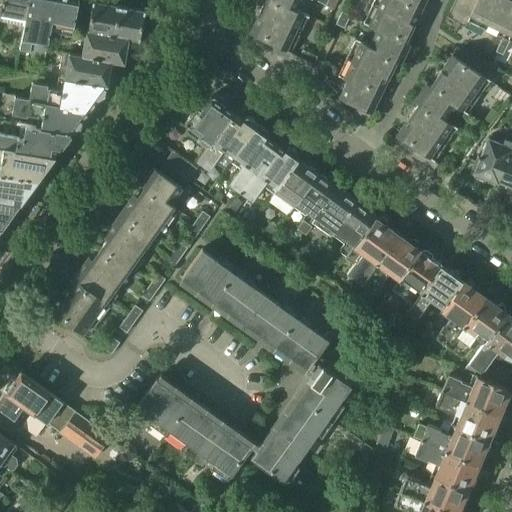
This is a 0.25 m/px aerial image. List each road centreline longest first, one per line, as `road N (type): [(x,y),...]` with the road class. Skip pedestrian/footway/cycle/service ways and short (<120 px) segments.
road 1 (residential): [(0,309),(201,35)]
road 2 (residential): [(201,35),(360,154)]
road 3 (residential): [(360,154),(460,232),(511,258)]
road 4 (residential): [(360,154),(425,48),(439,0)]
